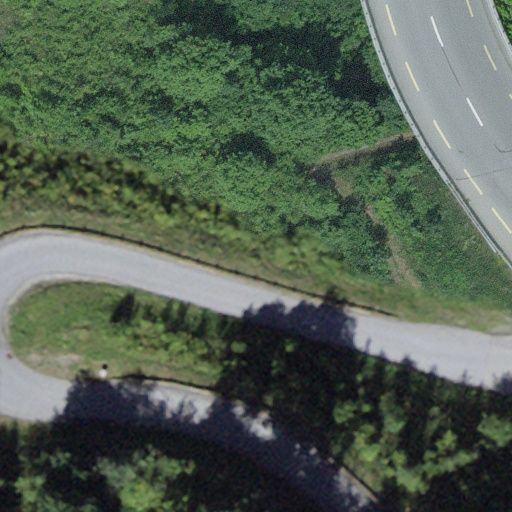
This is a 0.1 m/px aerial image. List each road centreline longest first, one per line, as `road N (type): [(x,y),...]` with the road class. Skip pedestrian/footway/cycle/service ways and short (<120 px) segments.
road 1 (unclassified): [(0,272),(70,257),(476,363),(511,364)]
road 2 (unclassified): [(348,511),(292,459),(238,430),(181,412),(45,408),(0,392)]
road 3 (primary): [(511,171),(457,79),(425,0)]
